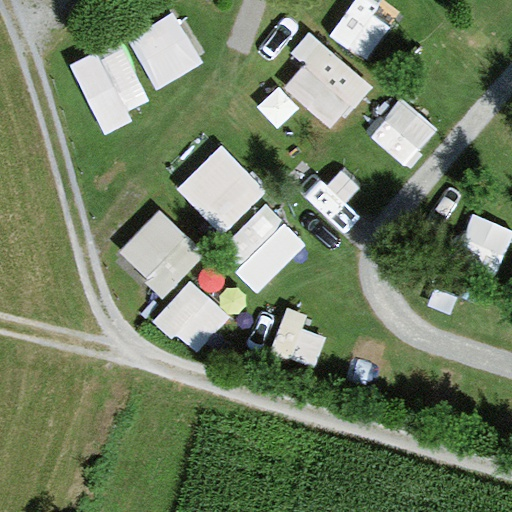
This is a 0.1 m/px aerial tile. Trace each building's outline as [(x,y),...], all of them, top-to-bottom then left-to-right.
[(375,63),(409,16),(386,0),(351,0),(330,30),(375,63)] [(155,85),(207,57),(178,6),(127,35),(155,85)] [(320,33),(280,80),(336,126),(375,79),(320,33)] [(75,66),(106,125),(157,98),(126,39),(75,66)] [(408,162),(441,125),(404,91),(370,128),(408,162)] [(179,182),(223,230),(268,188),(223,140),(179,182)] [(267,197),(221,246),(263,287),(310,238),(267,197)] [(164,205),(120,248),(164,294),(209,251),(164,205)] [(159,317),(202,348),(232,306),(189,275),(159,317)]
